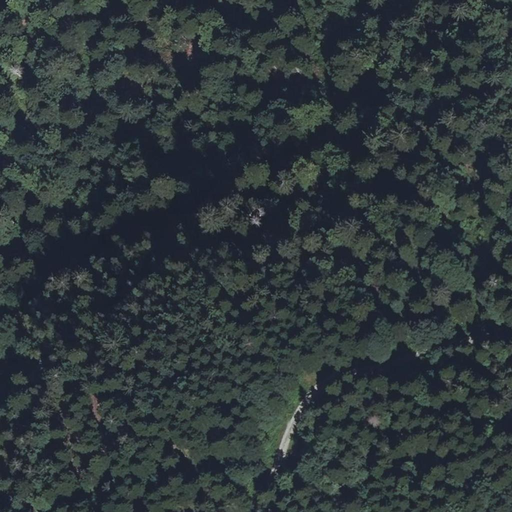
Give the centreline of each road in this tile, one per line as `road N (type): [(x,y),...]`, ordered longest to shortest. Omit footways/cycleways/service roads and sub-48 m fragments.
road 1 (track): [(0,252),(77,254),(423,97),(511,90)]
road 2 (track): [(511,339),(453,341),(319,389),(291,427),(260,511)]
